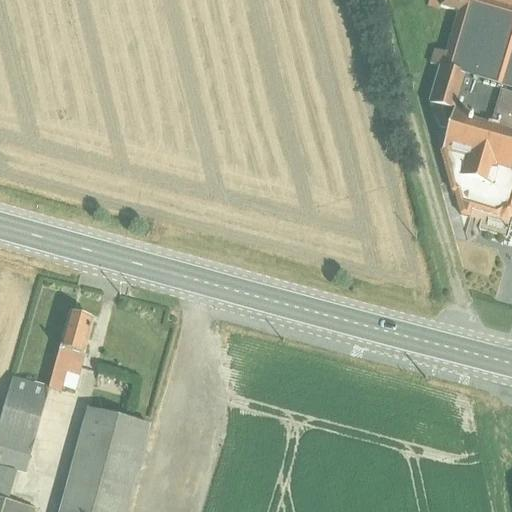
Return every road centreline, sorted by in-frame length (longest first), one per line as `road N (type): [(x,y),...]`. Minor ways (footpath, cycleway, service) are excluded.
road 1 (primary): [(0,227),(511,364)]
road 2 (track): [(455,350),(462,301),(375,0)]
